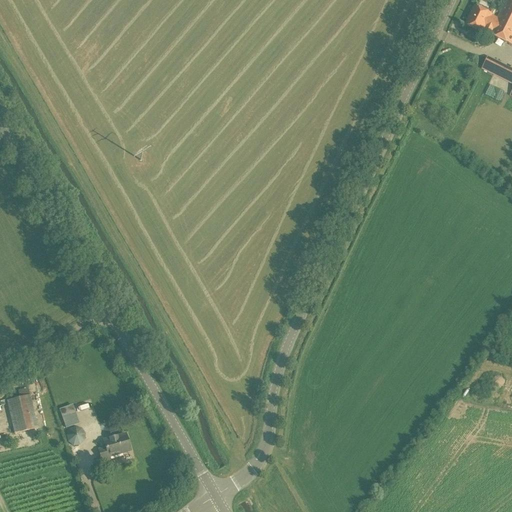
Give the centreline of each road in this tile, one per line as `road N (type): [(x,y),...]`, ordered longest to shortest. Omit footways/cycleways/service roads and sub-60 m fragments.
road 1 (tertiary): [(215,500),(259,462),(281,361),(454,0)]
road 2 (secondary): [(215,500),(0,129)]
